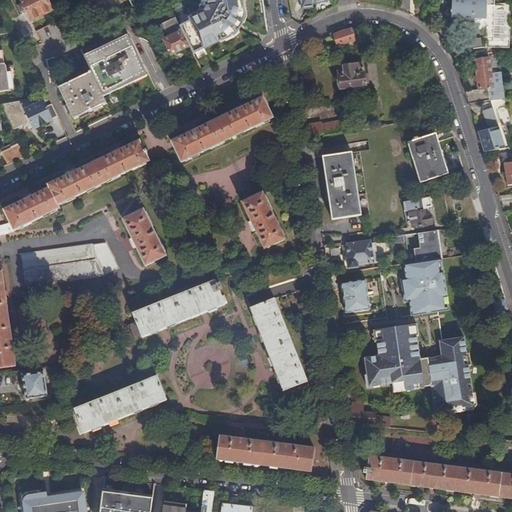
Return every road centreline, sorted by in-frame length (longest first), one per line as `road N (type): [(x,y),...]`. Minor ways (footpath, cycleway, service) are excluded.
road 1 (residential): [(356,501),(282,44)]
road 2 (residential): [(511,264),(444,59),(418,29),(376,13),(347,14),(282,44)]
road 3 (residential): [(0,458),(356,501)]
road 4 (residential): [(282,44),(0,183)]
